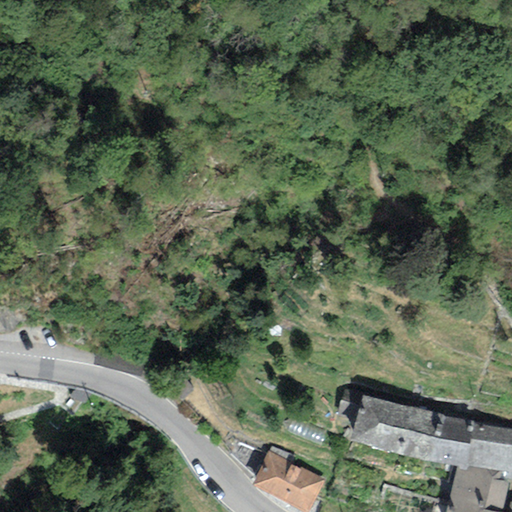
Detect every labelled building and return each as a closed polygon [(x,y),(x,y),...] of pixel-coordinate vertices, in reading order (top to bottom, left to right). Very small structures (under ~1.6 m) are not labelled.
[(141,362),(99,352),(97,361),(139,371),(141,362)] [(354,421),(360,397),(343,392),(337,415),(354,421)] [(443,416),(360,397),(354,421),(350,442),(432,461),(443,416)] [(474,422),(443,416),(432,461),(457,466),(492,472),(511,476),(511,431),(473,424),(474,422)] [(301,466),(299,469),(268,453),(251,485),(302,511),(308,511),(326,479),(301,466)] [(492,472),(457,466),(445,511),(490,511),(483,511),(492,472)]
